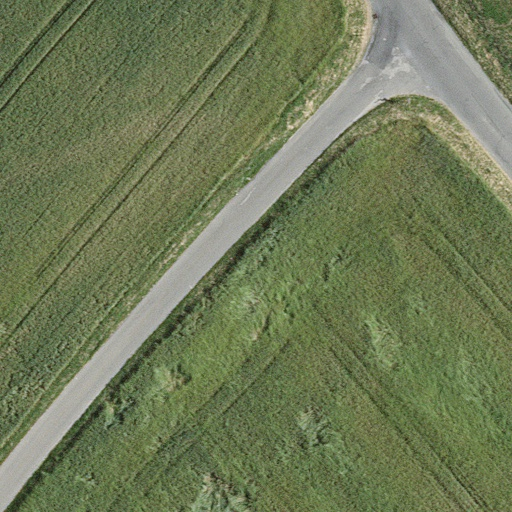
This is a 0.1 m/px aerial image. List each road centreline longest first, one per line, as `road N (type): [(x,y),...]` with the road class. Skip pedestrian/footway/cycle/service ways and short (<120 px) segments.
road 1 (unclassified): [(0,492),(143,323),(427,31)]
road 2 (unclassified): [(427,31),(511,142)]
